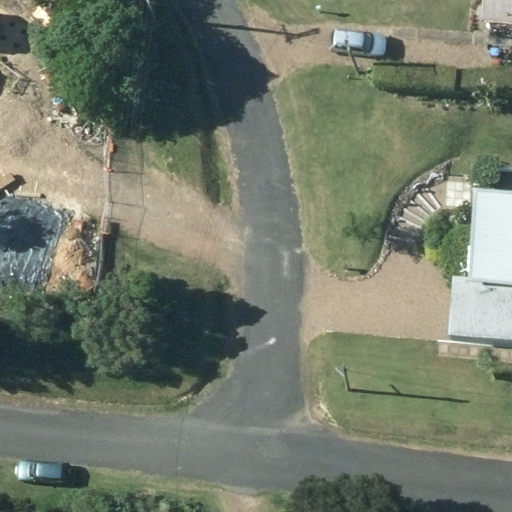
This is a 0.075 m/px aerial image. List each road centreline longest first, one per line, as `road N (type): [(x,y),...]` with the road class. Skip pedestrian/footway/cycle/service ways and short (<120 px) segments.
road 1 (residential): [(203,0),(261,137),(272,310),(264,459)]
road 2 (unclassified): [(0,432),(264,459)]
road 3 (unclassified): [(264,459),(511,487)]
